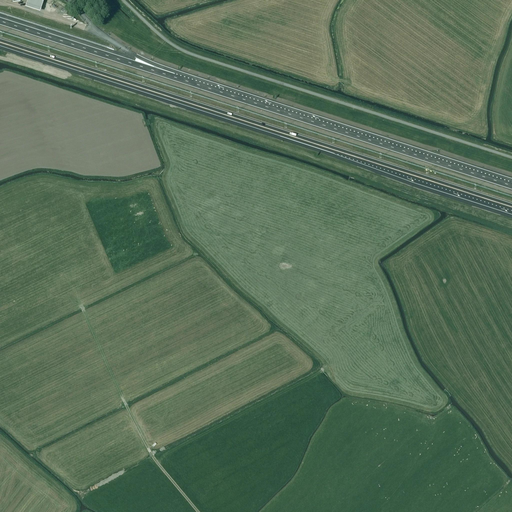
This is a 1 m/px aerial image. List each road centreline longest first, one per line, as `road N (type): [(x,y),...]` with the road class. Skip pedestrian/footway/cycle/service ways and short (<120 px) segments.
road 1 (motorway): [(0,43),(511,207)]
road 2 (motorway): [(511,185),(171,76)]
road 3 (motorway): [(171,76),(0,20)]
